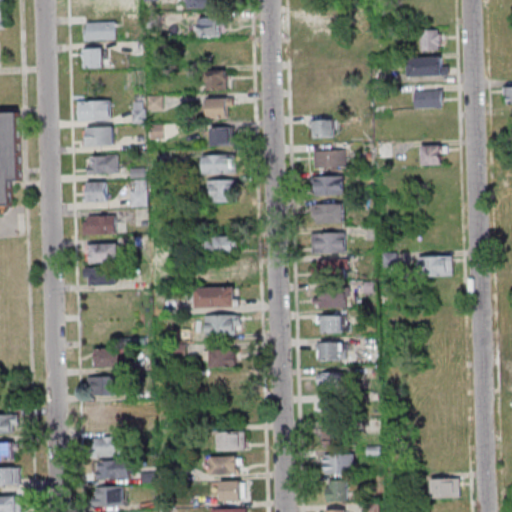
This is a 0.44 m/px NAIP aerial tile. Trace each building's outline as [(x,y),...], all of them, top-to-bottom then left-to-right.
[(188,0),(189,8),(219,8),(218,0),(188,0)] [(306,10),(306,30),(334,30),(334,10),(306,10)] [(200,36),(221,36),(221,18),(200,18),(200,36)] [(118,39),(118,22),(85,22),(85,39),(118,39)] [(422,29),(422,50),(441,50),(441,29),(422,29)] [(85,67),(107,67),(107,48),(85,48),(85,67)] [(409,56),(409,75),(448,75),(448,56),(409,56)] [(207,88),(229,88),(229,70),(207,70),(207,88)] [(443,107),(443,89),(415,89),(415,107),(443,107)] [(209,117),(232,117),(232,98),(209,98),(209,117)] [(113,119),(113,100),(80,100),(80,119),(113,119)] [(146,101),(134,101),(134,123),(146,123),(146,101)] [(0,215),(6,215),(10,212),(12,208),(12,205),(14,205),(13,181),(22,180),(20,113),(0,113),(0,215)] [(336,137),(336,119),(314,119),(314,137),(336,137)] [(116,127),(86,127),(86,145),(116,145),(116,127)] [(236,145),(236,127),(212,127),(212,145),(236,145)] [(445,144),(423,144),(423,164),(445,164),(445,144)] [(347,167),(347,150),(315,150),(315,167),(347,167)] [(237,155),(204,155),(204,173),(237,173),(237,155)] [(120,174),(120,156),(88,156),(88,174),(120,174)] [(346,194),(346,176),(314,176),(314,194),(346,194)] [(237,179),(209,179),(209,202),(237,202),(237,179)] [(85,182),(85,202),(108,202),(108,182),(85,182)] [(316,222),(346,222),(346,203),(316,203),(316,222)] [(117,234),(117,215),(86,215),(86,234),(117,234)] [(313,251),(348,251),(348,232),(313,232),(313,251)] [(239,236),(207,236),(207,254),(239,254),(239,236)] [(119,262),(119,243),(89,243),(89,262),(119,262)] [(384,253),(384,266),(397,266),(397,253),(384,253)] [(454,257),(420,257),(420,276),(454,276),(454,257)] [(314,259),(314,278),(351,278),(351,259),(314,259)] [(85,285),(117,284),(116,267),(85,268),(85,285)] [(197,287),(197,307),(238,307),(238,287),(197,287)] [(349,308),(349,290),(316,290),(316,308),(349,308)] [(241,315),(207,315),(207,335),(241,335),(241,315)] [(349,315),(321,315),(321,332),(349,332),(349,315)] [(348,360),(348,342),(317,342),(317,360),(348,360)] [(121,349),(96,349),(96,368),(121,368),(121,349)] [(237,367),(237,349),(206,349),(206,367),(237,367)] [(317,385),(343,385),(343,372),(318,372),(317,385)] [(244,395),(244,375),(217,375),(217,395),(244,395)] [(118,396),(118,377),(88,377),(88,396),(118,396)] [(322,400),(322,419),(349,419),(349,400),(322,400)] [(94,423),(119,423),(119,405),(94,405),(94,423)] [(0,432),(18,432),(18,414),(0,414),(0,432)] [(324,447),(354,447),(354,428),(324,428),(324,447)] [(247,431),(218,431),(218,450),(247,450),(247,431)] [(93,438),(93,457),(129,457),(129,438),(93,438)] [(0,460),(18,460),(17,442),(0,442),(0,460)] [(325,454),(325,473),(356,473),(356,454),(325,454)] [(241,475),(241,456),(212,456),(212,475),(241,475)] [(132,461),(97,461),(97,479),(132,479),(132,461)] [(0,484),(21,485),(21,467),(0,467),(0,484)] [(461,497),(461,478),(433,478),(433,497),(461,497)] [(327,501),(348,501),(348,479),(327,479),(327,501)] [(221,481),(221,501),(242,501),(242,481),(221,481)] [(97,505),(124,505),(124,487),(97,487),(97,505)] [(0,511),(21,511),(22,496),(0,496),(0,511)]
